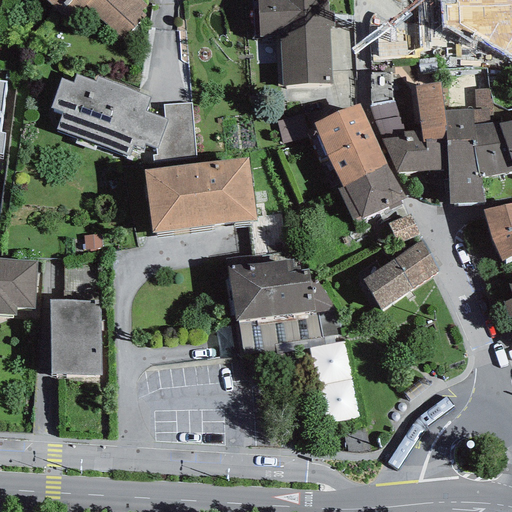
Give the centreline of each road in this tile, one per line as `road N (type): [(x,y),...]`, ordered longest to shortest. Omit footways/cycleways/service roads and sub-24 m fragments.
road 1 (residential): [(354,509),(336,479),(0,459)]
road 2 (tertiary): [(0,486),(354,509)]
road 3 (residential): [(427,226),(395,190),(356,105),(357,0)]
road 4 (residential): [(489,392),(481,353),(427,226)]
road 5 (residential): [(489,392),(433,443),(419,508)]
